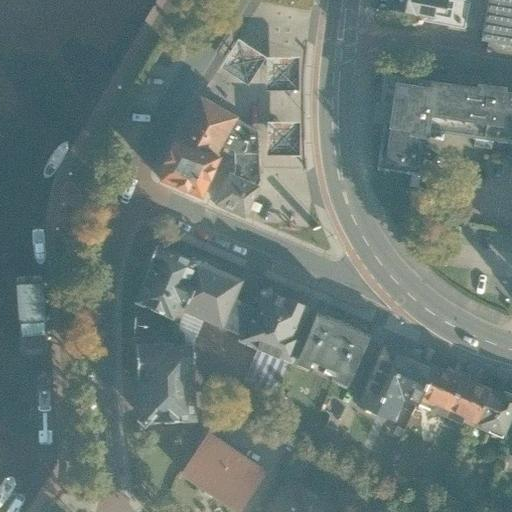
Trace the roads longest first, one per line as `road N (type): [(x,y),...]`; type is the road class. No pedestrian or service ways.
road 1 (residential): [(132,188),(104,294),(108,509)]
road 2 (residential): [(132,188),(358,283),(396,283)]
road 3 (tertiary): [(338,42),(341,186),(363,239),(396,283)]
road 4 (residential): [(236,0),(162,118),(132,188)]
road 5 (residential): [(338,42),(511,68)]
road 6 (tertiary): [(396,283),(447,323),(511,349)]
